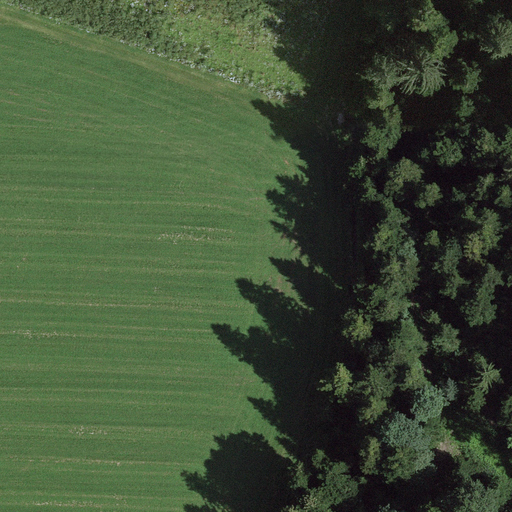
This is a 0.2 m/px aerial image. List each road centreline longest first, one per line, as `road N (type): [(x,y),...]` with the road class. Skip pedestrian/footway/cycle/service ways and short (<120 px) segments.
road 1 (track): [(0,10),(102,38),(409,166)]
road 2 (track): [(409,166),(419,269),(436,311),(431,354),(446,403),(447,430),(425,511)]
road 3 (track): [(409,166),(448,0)]
